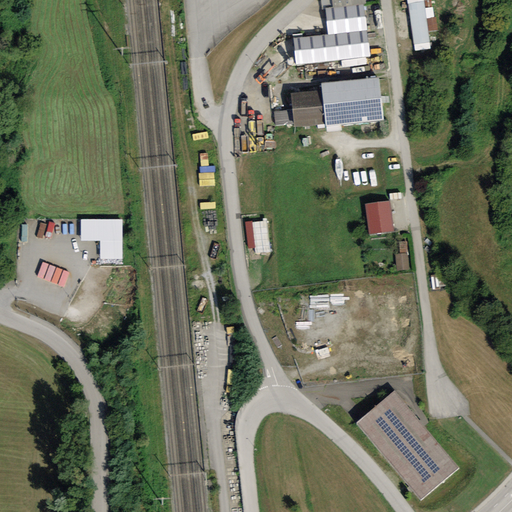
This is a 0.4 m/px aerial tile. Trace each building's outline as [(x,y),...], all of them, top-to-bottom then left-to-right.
[(294,68),(370,59),(363,4),(365,4),(364,0),(331,0),(332,8),(323,9),(326,36),(291,40),(294,68)] [(409,6),(413,45),(429,43),(428,32),(426,18),(425,4),(409,6)] [(436,17),(426,18),(428,32),(438,31),(436,17)] [(326,129),(384,123),(379,80),(321,86),(321,92),(291,95),(292,111),(273,113),(275,126),(293,124),(294,128),(325,125),(326,129)] [(214,143),(200,146),(202,156),(216,153),(214,143)] [(389,203),(364,207),(369,236),(394,233),(389,203)] [(122,221),(82,221),(82,240),(102,240),(102,258),(122,258),(122,221)] [(257,251),(258,255),(271,255),(270,223),(247,224),(249,252),(257,251)] [(407,254),(406,242),(398,243),(399,255),(407,254)] [(399,255),(395,255),(396,272),(409,271),(407,254),(399,255)] [(39,279),(65,289),(71,275),(44,264),(39,279)] [(395,395),(357,427),(421,501),(459,470),(395,395)]
